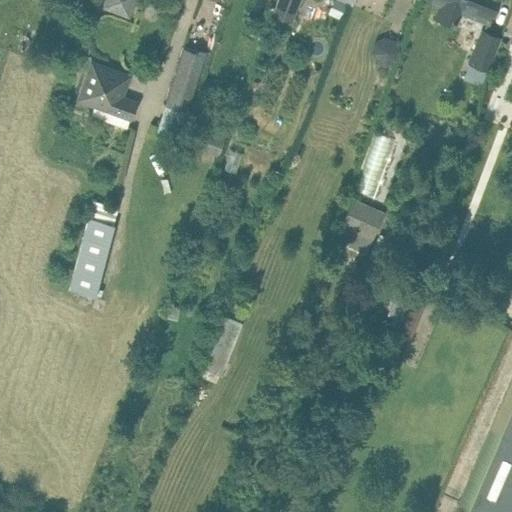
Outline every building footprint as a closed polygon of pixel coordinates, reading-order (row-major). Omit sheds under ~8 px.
[(105,0),(102,8),(130,18),(136,0),(105,0)] [(336,0),(335,0),(329,14),(341,20),(347,5),(336,0)] [(433,0),(433,3),(441,6),(436,19),(458,27),(462,15),(488,25),(497,0),(433,0)] [(493,61),(502,37),(482,29),(468,63),(489,71),(493,61)] [(185,50),(168,102),(189,110),(206,58),(185,50)] [(120,97),(128,76),(92,63),(79,99),(130,118),(135,102),(120,97)] [(163,103),(154,130),(179,138),(188,111),(163,103)] [(224,135),(200,126),(192,147),(217,156),(224,135)] [(385,212),(353,197),(340,225),(373,239),(385,212)] [(89,217),(70,289),(95,296),(114,225),(114,224),(89,217)] [(413,294),(383,368),(398,375),(429,300),(413,294)] [(216,381),(239,320),(221,313),(198,374),(216,381)] [(511,511),(511,378),(458,502),(483,511),(511,511)]
